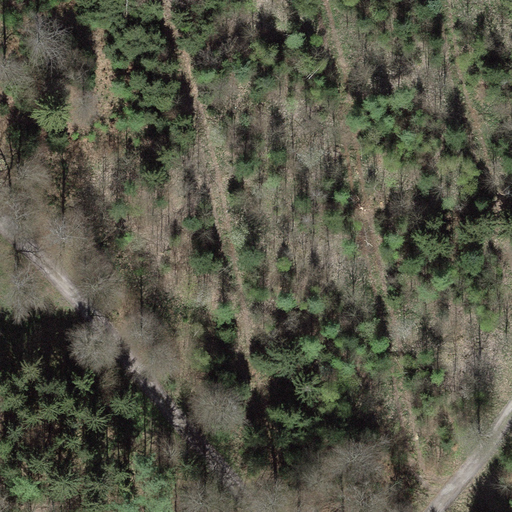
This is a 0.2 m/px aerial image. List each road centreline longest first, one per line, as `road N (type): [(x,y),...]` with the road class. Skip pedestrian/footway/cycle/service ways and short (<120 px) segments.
road 1 (track): [(256,511),(75,294),(0,222)]
road 2 (track): [(439,511),(511,415)]
